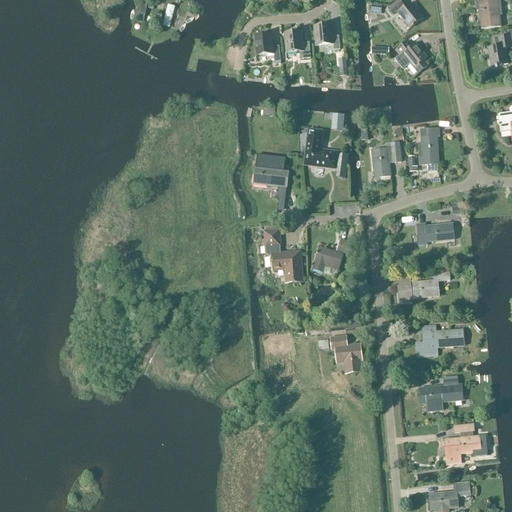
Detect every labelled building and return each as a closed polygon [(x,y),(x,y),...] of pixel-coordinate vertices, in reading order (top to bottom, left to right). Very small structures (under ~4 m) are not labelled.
[(393,16),(397,13),(410,29),(423,19),(410,4),(405,8),(399,0),(387,10),(393,16)] [(477,0),(478,1),(475,1),(477,13),(479,12),(481,30),(501,28),(500,16),(502,16),(500,0),(477,0)] [(333,38),(332,26),(314,28),(316,47),(334,45),(334,51),(341,51),(339,37),(333,38)] [(498,38),(500,49),(488,51),(491,68),(508,65),(505,50),(511,48),(511,31),(509,32),(510,36),(498,38)] [(304,44),(303,33),(284,35),(286,54),(300,53),(301,61),(311,60),(310,43),(304,44)] [(274,48),(272,36),(254,38),(256,57),(274,55),(275,63),(281,62),(280,47),(274,48)] [(400,57),(395,61),(403,71),(411,65),(418,74),(428,67),(424,62),(427,59),(416,45),(412,47),(408,42),(396,51),(400,57)] [(511,108),(511,114),(498,115),(500,133),(511,131),(511,108)] [(331,131),(343,132),(344,116),(332,115),(331,131)] [(427,138),(421,139),(422,159),(427,159),(428,166),(439,165),(437,138),(439,138),(439,130),(427,131),(427,138)] [(309,131),(305,166),(336,170),(338,154),(320,152),(322,133),(309,131)] [(379,171),(380,179),(391,177),(389,164),(401,163),(399,144),(387,146),(387,150),(372,152),(374,172),(379,171)] [(255,169),(253,185),(279,188),(277,202),(280,202),(278,213),(284,214),(289,173),(284,172),(286,159),(258,156),(256,169),(255,169)] [(338,167),(336,178),(345,179),(347,168),(338,167)] [(428,244),(455,241),(453,225),(426,228),(426,225),(418,226),(419,238),(418,238),(418,247),(428,246),(428,244)] [(299,254),(281,256),(279,233),(265,235),(266,254),(269,257),(272,256),(273,269),(286,268),(287,282),(301,280),(299,254)] [(345,242),(341,253),(348,256),(352,244),(345,242)] [(339,268),(343,256),(319,249),(314,264),(312,271),(322,274),(324,268),(331,270),(332,265),(339,268)] [(397,282),(399,306),(412,304),(412,300),(439,298),(438,283),(450,282),(449,275),(434,276),(434,282),(411,284),(410,280),(397,282)] [(346,316),(361,312),(359,303),(343,306),(346,316)] [(464,342),(463,331),(436,333),(435,327),(423,328),(424,344),(417,345),(417,358),(438,357),(437,349),(457,348),(456,342),(464,342)] [(331,340),(332,350),(336,349),(337,363),(345,363),(346,375),(361,373),(360,361),(361,361),(360,347),(347,348),(346,339),(331,340)] [(443,388),(420,390),(422,406),(425,405),(426,405),(427,414),(443,413),(443,404),(463,403),(462,387),(459,387),(458,380),(443,381),(443,388)] [(461,465),(460,456),(481,454),(479,438),(473,438),(472,433),(474,433),(473,426),(454,428),(455,434),(460,434),(461,439),(445,440),(447,466),(461,465)] [(430,496),(431,511),(437,511),(436,511),(448,511),(449,510),(458,509),(457,498),(476,496),(475,489),(470,490),(470,483),(453,485),(454,493),(430,496)]
